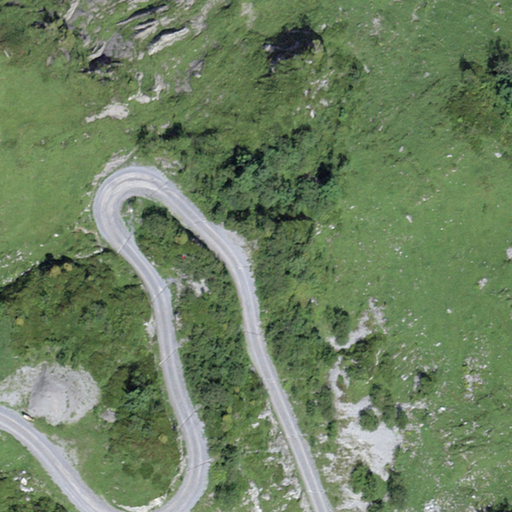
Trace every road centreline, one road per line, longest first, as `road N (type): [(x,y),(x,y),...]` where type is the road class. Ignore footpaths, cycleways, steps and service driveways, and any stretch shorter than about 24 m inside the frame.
road 1 (track): [(321,511),(256,345),(240,266),(165,191),(137,180),(114,190),(106,215),(155,287),(196,456),(186,497),(171,511)]
road 2 (track): [(100,511),(29,434),(0,416)]
